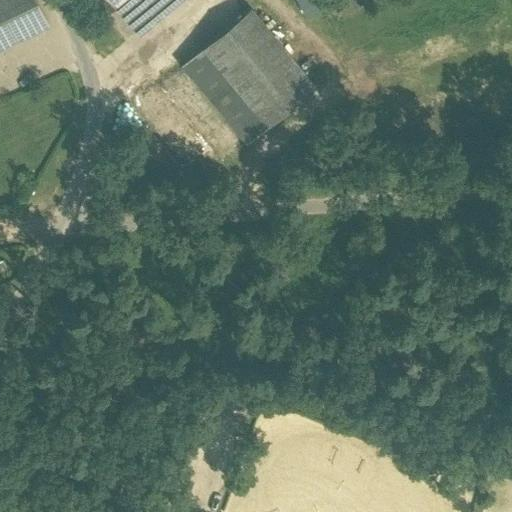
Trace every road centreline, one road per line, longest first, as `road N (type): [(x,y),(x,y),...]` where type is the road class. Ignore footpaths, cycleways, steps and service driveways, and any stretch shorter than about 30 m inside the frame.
road 1 (unclassified): [(511,193),(57,230)]
road 2 (unclassified): [(58,0),(97,92),(84,166),(57,230)]
road 3 (track): [(113,225),(222,382),(222,432)]
road 4 (unclassified): [(57,230),(0,350)]
